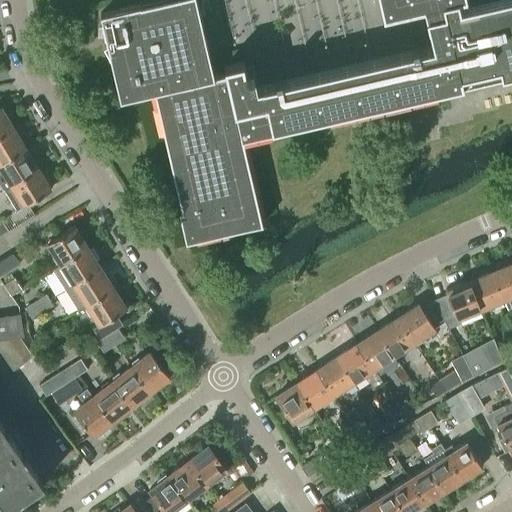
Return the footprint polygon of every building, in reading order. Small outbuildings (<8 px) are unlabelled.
[(245,66),(243,58),(223,63),(225,71),(213,73),(196,0),(153,0),(131,5),(101,12),(120,98),(154,90),(182,209),(179,210),(186,238),(261,220),(241,132),(271,125),(271,126),(272,126),(272,125),(461,83),(511,70),(511,0),(489,0),(460,7),(458,0),(380,0),(384,14),(383,14),(383,15),(425,6),(427,15),(426,16),(428,26),(429,26),(434,45),(264,84),(264,83),(258,84),(253,64),(245,66)] [(0,133),(12,126),(0,105),(0,133)] [(12,126),(0,133),(0,161),(25,146),(12,126)] [(0,184),(2,188),(4,187),(11,183),(38,166),(25,146),(0,161),(0,184)] [(11,183),(4,187),(16,208),(14,209),(15,210),(24,205),(24,204),(50,187),(38,166),(11,183)] [(0,219),(0,234),(8,229),(1,218),(0,219)] [(74,224),(47,241),(60,262),(87,245),(74,224)] [(60,262),(51,268),(65,289),(100,266),(87,245),(60,262)] [(0,258),(0,273),(19,261),(12,250),(0,258)] [(511,261),(490,270),(502,298),(507,309),(511,306),(511,261)] [(100,266),(65,289),(77,308),(80,307),(86,303),(113,286),(100,266)] [(490,270),(468,279),(480,307),(502,298),(490,270)] [(4,284),(11,294),(21,288),(14,278),(4,284)] [(468,279),(446,289),(457,317),(480,307),(468,279)] [(113,286),(86,303),(99,323),(93,327),(99,338),(106,333),(117,326),(122,323),(116,313),(126,307),(113,286)] [(47,293),(36,300),(43,310),(53,304),(47,293)] [(36,300),(25,306),(32,317),(43,310),(36,300)] [(417,302),(397,316),(413,340),(433,327),(417,302)] [(19,312),(6,314),(10,336),(19,335),(23,334),(19,312)] [(6,314),(0,315),(0,337),(6,337),(10,336),(6,314)] [(397,316),(377,329),(393,353),(413,340),(397,316)] [(117,326),(106,333),(114,344),(124,337),(117,326)] [(377,329),(357,342),(373,367),(393,353),(377,329)] [(99,338),(96,340),(103,350),(114,344),(106,333),(99,338)] [(10,336),(6,337),(23,361),(33,354),(19,335),(10,336)] [(0,337),(0,350),(13,369),(23,361),(6,337),(0,337)] [(492,337),(462,353),(472,374),(501,358),(496,347),(492,337)] [(45,357),(52,368),(80,350),(73,339),(45,357)] [(511,340),(496,347),(501,358),(511,352),(511,340)] [(357,342),(336,355),(352,380),(373,367),(357,342)] [(150,349),(130,365),(150,389),(169,374),(150,349)] [(472,374),(462,353),(450,359),(461,380),(472,374)] [(336,355),(317,368),(333,393),(352,380),(336,355)] [(81,357),(70,363),(77,374),(87,367),(81,357)] [(77,374),(70,363),(39,383),(46,394),(77,374)] [(130,365),(112,379),(131,404),(150,389),(130,365)] [(511,376),(506,366),(496,371),(502,384),(502,385),(511,401),(511,403),(511,376)] [(317,368),(296,381),(312,406),(333,393),(317,368)] [(496,371),(488,376),(494,389),(502,385),(502,384),(496,371)] [(446,373),(438,379),(445,389),(453,384),(446,373)] [(488,376),(471,384),(478,397),(494,389),(488,376)] [(112,379),(93,395),(112,419),(131,404),(112,379)] [(445,389),(438,379),(429,385),(435,395),(445,389)] [(312,406),(296,381),(276,395),(292,419),(312,406)] [(471,384),(459,391),(471,413),(483,406),(478,397),(471,384)] [(112,419),(93,395),(87,388),(79,394),(84,401),(74,410),(93,434),(112,419)] [(405,399),(397,404),(404,415),(412,409),(405,399)] [(506,410),(493,416),(499,428),(503,437),(498,439),(504,451),(509,448),(510,450),(511,448),(511,403),(511,401),(504,405),(506,410)] [(404,415),(397,404),(388,410),(395,420),(404,415)] [(429,408),(421,413),(428,425),(437,420),(429,408)] [(414,418),(420,428),(421,430),(428,425),(421,413),(413,417),(414,418)] [(403,426),(409,436),(420,428),(414,418),(403,426)] [(0,496),(6,506),(42,481),(0,420),(0,496)] [(365,424),(357,429),(363,440),(371,434),(366,425),(365,424)] [(357,429),(347,435),(354,446),(363,440),(357,429)] [(390,431),(382,436),(390,449),(398,444),(397,443),(391,433),(390,431)] [(382,436),(375,441),(382,453),(390,449),(382,436)] [(450,444),(443,448),(446,452),(462,478),(482,465),(466,440),(453,448),(450,444)] [(336,443),(326,449),(333,459),(343,453),(336,443)] [(432,452),(423,458),(427,464),(443,490),(462,478),(446,452),(443,448),(440,443),(430,448),(432,452)] [(207,444),(187,459),(207,486),(220,477),(218,474),(225,469),(207,444)] [(333,459),(326,449),(315,456),(322,467),(333,459)] [(352,455),(344,460),(352,472),(360,467),(352,455)] [(187,459),(168,473),(186,497),(205,483),(207,486),(187,459)] [(344,460),(336,465),(344,477),(352,472),(344,460)] [(427,464),(408,477),(424,502),(443,490),(427,464)] [(344,477),(336,465),(325,471),(333,484),(344,477)] [(167,511),(186,497),(168,473),(166,475),(164,473),(156,478),(157,481),(148,488),(152,493),(143,500),(151,511),(167,511)] [(408,477),(389,489),(404,511),(408,511),(424,502),(408,477)] [(241,481),(217,499),(225,510),(249,492),(241,481)] [(404,511),(389,489),(371,501),(377,511),(404,511)] [(221,511),(225,510),(217,499),(210,505),(215,511),(221,511)] [(377,511),(371,501),(352,511),(377,511)] [(135,511),(129,502),(119,509),(117,507),(110,511),(135,511)] [(251,511),(244,502),(231,511),(251,511)]
